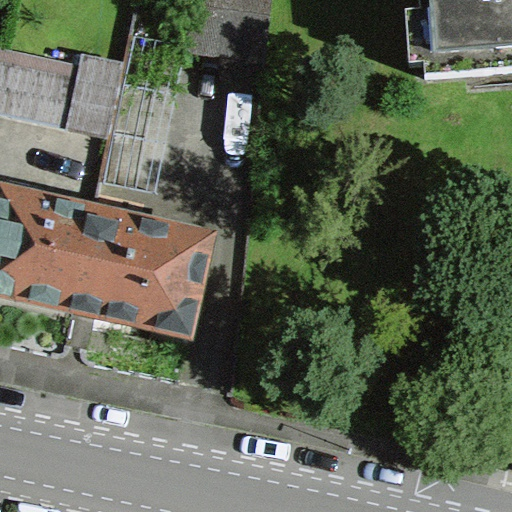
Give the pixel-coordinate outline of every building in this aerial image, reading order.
[(272,0),(196,0),(190,46),(268,56),(272,0)] [(511,0),(419,0),(425,78),(511,72),(511,0)] [(190,46),(132,33),(126,64),(109,138),(100,181),(158,194),(190,46)] [(0,50),(0,113),(70,129),(83,69),(0,50)] [(126,64),(87,55),(83,69),(70,129),(109,138),(126,64)] [(69,206),(3,191),(0,202),(0,293),(71,310),(96,201),(71,196),(69,206)] [(144,212),(96,201),(71,310),(191,336),(212,237),(141,222),(144,212)]
